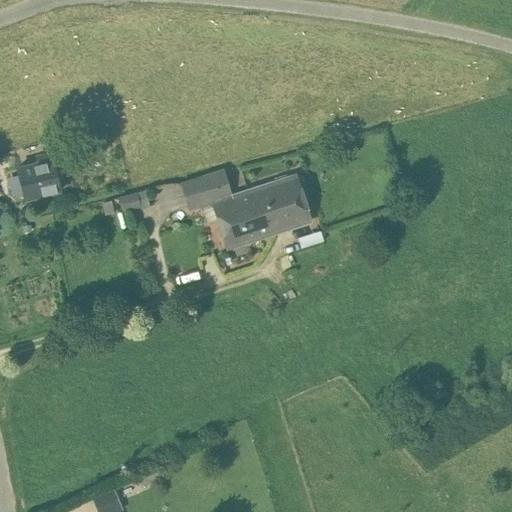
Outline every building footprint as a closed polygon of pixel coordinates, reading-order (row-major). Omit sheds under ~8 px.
[(38,162),(17,168),(24,199),(59,190),(50,153),(37,156),(38,162)] [(224,170),(180,184),(188,208),(231,194),(224,170)] [(294,176),(255,188),(270,233),(309,221),(294,176)] [(121,213),(149,203),(143,186),(115,197),(121,213)] [(255,188),(213,202),(227,247),(270,233),(255,188)] [(319,231),(297,237),(300,248),(323,241),(319,231)] [(108,511),(122,506),(112,483),(90,493),(99,511),(108,511)]
